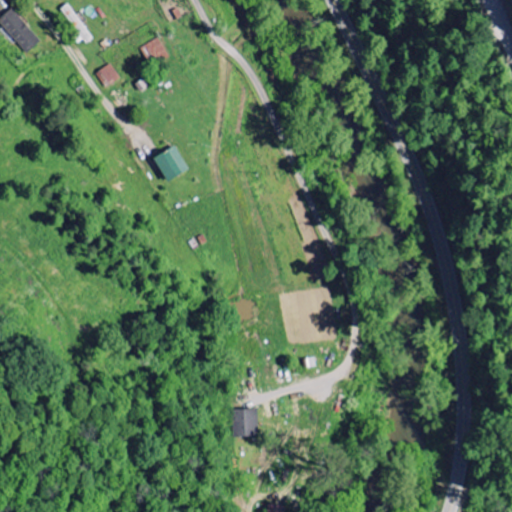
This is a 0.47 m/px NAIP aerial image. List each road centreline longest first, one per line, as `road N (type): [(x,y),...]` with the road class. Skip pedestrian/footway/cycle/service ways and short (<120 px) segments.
road 1 (secondary): [(449,511),(465,386),(448,273),(412,162),(333,0)]
road 2 (residential): [(195,0),(256,81),(343,268),(356,323),(345,376)]
